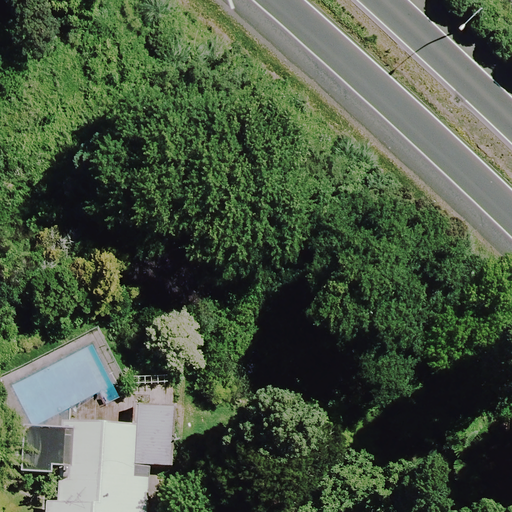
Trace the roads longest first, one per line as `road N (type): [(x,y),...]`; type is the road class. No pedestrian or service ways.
road 1 (trunk): [(511,235),(252,0)]
road 2 (trunk): [(385,0),(511,121)]
